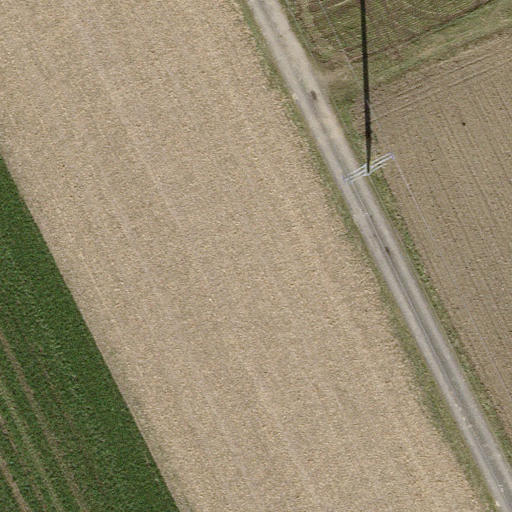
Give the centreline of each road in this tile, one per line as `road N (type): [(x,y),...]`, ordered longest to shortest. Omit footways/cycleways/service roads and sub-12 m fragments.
road 1 (unclassified): [(265,0),(511,505)]
road 2 (track): [(511,12),(316,105)]
